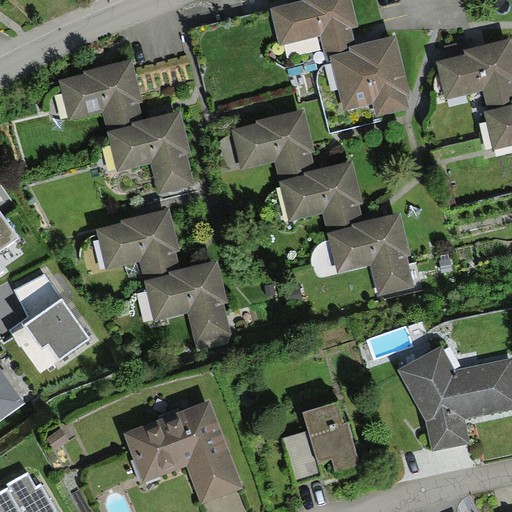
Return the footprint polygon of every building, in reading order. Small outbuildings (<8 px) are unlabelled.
[(344,0),(272,0),(281,32),(314,24),(328,81),(366,72),(377,116),(406,108),(386,28),(353,36),(344,0)] [(511,77),(503,35),(435,50),(443,86),(477,78),(490,135),(511,130),(511,77)] [(123,60),(56,76),(65,111),(98,103),(112,160),(150,151),(161,195),(190,187),(170,107),(137,115),(123,60)] [(297,106),(229,121),(237,157),(271,149),(284,206),(321,197),(337,269),(371,262),(379,296),(409,289),(390,208),(358,215),(344,153),(309,161),(297,106)] [(162,209),(95,226),(104,261),(137,253),(151,310),(189,301),(200,344),(229,337),(210,257),(176,265),(162,209)] [(0,244),(12,236),(0,220),(0,244)] [(87,337),(61,300),(27,324),(44,347),(49,344),(59,357),(87,337)] [(426,418),(430,448),(466,443),(461,417),(511,405),(511,385),(507,367),(452,377),(441,355),(402,376),(426,418)] [(0,418),(20,404),(0,375),(0,418)] [(332,388),(295,399),(304,427),(280,434),(294,483),(320,475),(314,455),(328,451),(332,466),(353,460),(332,388)] [(186,461),(202,503),(239,489),(204,399),(128,428),(147,476),(186,461)] [(26,480),(0,494),(0,511),(55,511),(41,486),(32,491),(26,480)]
